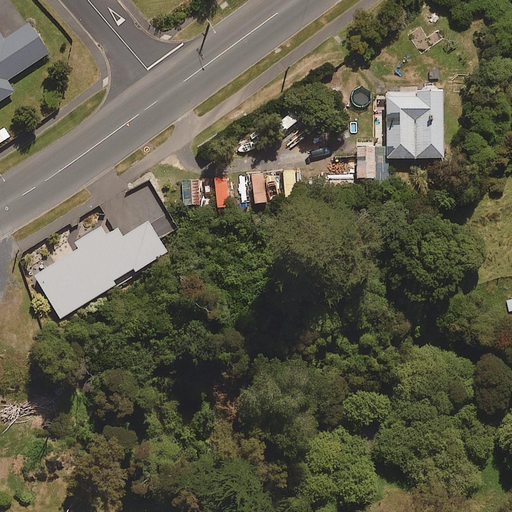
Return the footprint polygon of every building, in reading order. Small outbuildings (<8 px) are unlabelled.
[(4,40),(0,32),(0,101),(15,92),(8,80),(50,53),(31,23),(4,40)] [(388,144),(389,158),(445,157),(443,90),(387,91),(388,144)] [(357,177),(377,177),(377,188),(388,188),(388,144),(357,144),(357,177)] [(215,209),(231,209),(231,199),(254,198),(254,203),(266,203),(265,177),(214,179),(215,209)] [(168,251),(150,220),(122,237),(112,221),(77,242),(80,248),(35,275),(60,317),(168,251)]
